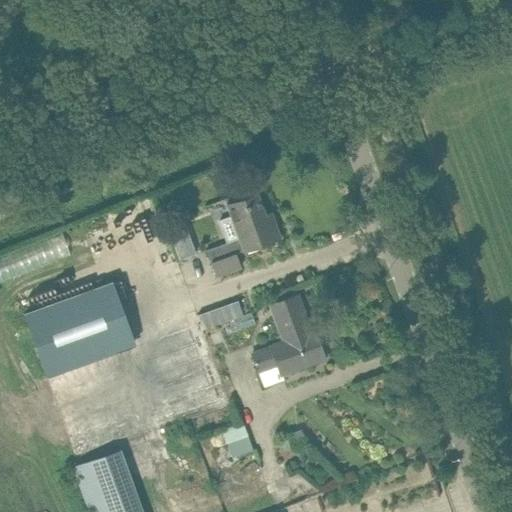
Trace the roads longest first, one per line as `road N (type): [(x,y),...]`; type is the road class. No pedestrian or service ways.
road 1 (tertiary): [(486,511),(331,79)]
road 2 (unclassified): [(0,212),(331,79)]
road 3 (track): [(331,79),(511,13)]
